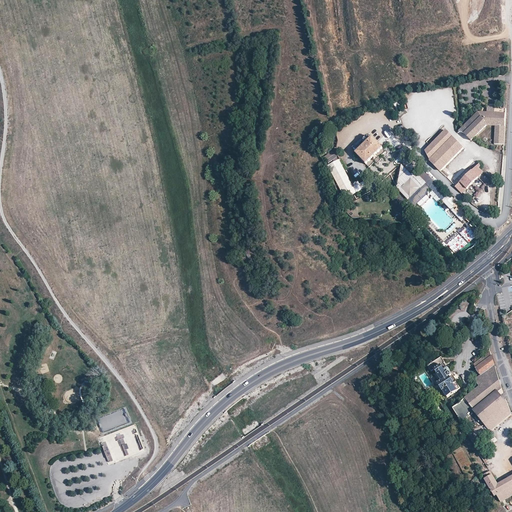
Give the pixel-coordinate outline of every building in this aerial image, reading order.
[(398,100),(393,103),(396,110),(402,108),(398,100)] [(474,138),(487,126),(478,112),(463,127),(461,129),(472,140),(474,138)] [(478,112),(487,126),(496,127),(495,144),(504,145),(506,126),(506,114),(478,112)] [(445,129),(424,150),(429,161),(440,172),(465,148),(445,129)] [(320,135),(319,135),(319,136),(318,137),(318,138),(318,139),(318,140),(319,141),(320,142),(321,142),(322,142),(323,143),(324,142),(325,141),(326,140),(326,139),(326,138),(326,137),(325,136),(325,135),(324,135),(322,134),(321,134),(320,135)] [(383,148),(372,137),(356,153),(366,164),(372,158),(376,154),(383,148)] [(324,156),(328,163),(337,158),(333,151),(324,156)] [(379,157),(376,154),(372,158),(375,161),(375,162),(374,163),(374,164),(375,165),(376,165),(376,166),(377,166),(378,166),(379,167),(381,166),(380,164),(379,164),(378,164),(377,164),(377,163),(378,163),(381,160),(382,160),(383,162),(384,161),(384,160),(384,159),(384,158),(383,157),(382,157),(381,157),(380,157),(379,157)] [(478,166),(473,171),(479,177),(483,173),(483,171),(478,166)] [(479,178),(479,177),(473,171),(472,170),(460,182),(461,183),(466,190),(467,190),(479,178)] [(351,178),(347,181),(351,189),(356,186),(351,178)] [(461,183),(456,187),(462,194),(466,190),(461,183)] [(449,194),(442,200),(449,209),(457,202),(449,194)] [(467,211),(458,202),(454,205),(457,208),(455,210),(465,221),(466,220),(470,216),(466,212),(467,211)] [(471,236),(468,228),(461,228),(464,225),(457,219),(458,234),(454,235),(451,239),(450,239),(446,243),(448,249),(457,257),(457,256),(457,248),(460,246),(461,247),(471,243),(469,243),(473,239),(471,235),(471,236)] [(474,365),(481,375),(495,366),(495,365),(492,359),(491,354),(490,353),(474,365)] [(447,397),(460,389),(455,382),(454,383),(450,377),(452,375),(449,371),(450,371),(449,369),(447,368),(444,364),(445,363),(441,358),(433,363),(432,362),(431,363),(432,364),(428,367),(431,372),(434,370),(437,374),(434,375),(439,382),(437,383),(442,392),(443,391),(447,397)] [(452,408),(461,422),(473,412),(479,418),(484,425),(490,431),(511,414),(509,406),(498,392),(502,389),(500,382),(496,368),(495,366),(481,375),(476,378),(476,382),(479,387),(452,408)] [(480,428),(484,425),(479,418),(475,422),(480,428)] [(126,458),(145,449),(135,428),(130,430),(132,434),(127,436),(129,439),(126,440),(124,433),(116,436),(126,458)] [(498,503),(511,495),(511,475),(498,484),(493,475),(484,479),(498,503)]
